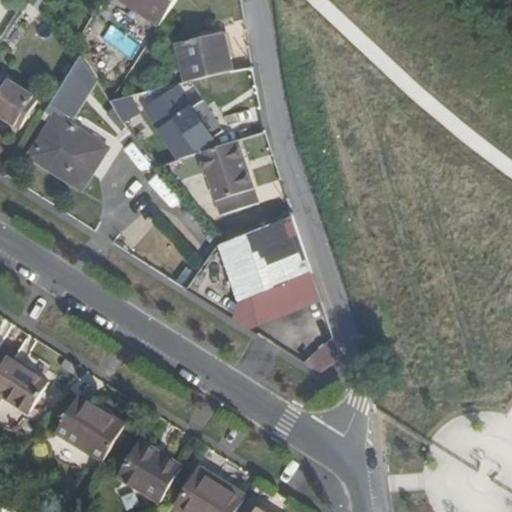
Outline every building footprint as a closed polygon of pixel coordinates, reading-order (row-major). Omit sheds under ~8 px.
[(162,26),(178,0),(125,0),(124,1),(162,26)] [(187,84),(236,72),(226,34),(178,45),(181,56),(184,71),(187,84)] [(96,73),(97,75),(113,65),(92,35),(77,44),(83,54),(96,73)] [(66,121),(96,73),(83,54),(45,112),(56,119),(33,155),(84,189),(109,149),(66,121)] [(184,71),(181,56),(169,58),(172,72),(184,71)] [(0,116),(21,129),(41,97),(6,76),(0,84),(0,116)] [(200,154),(203,153),(200,149),(213,138),(178,88),(155,104),(161,113),(154,119),(183,159),(200,154)] [(200,154),(221,215),(257,205),(238,142),(203,153),(200,154)] [(311,276),(295,221),(222,248),(243,301),(311,276)] [(311,276),(243,301),(254,330),(319,307),(311,276)] [(337,367),(330,345),(307,367),(324,378),(337,367)] [(46,382),(0,352),(0,396),(2,394),(28,410),(46,382)] [(103,463),(127,425),(83,397),(59,435),(103,463)] [(121,474),(161,501),(183,467),(142,440),(121,474)] [(181,511),(235,511),(244,498),(214,479),(212,482),(200,474),(178,510),(181,511)] [(0,492),(0,511),(27,511),(30,504),(0,492)]
